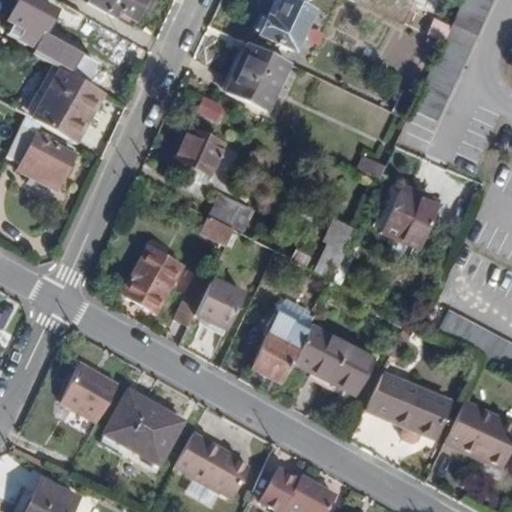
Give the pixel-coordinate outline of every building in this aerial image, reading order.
[(6,35),(33,50),(52,14),(54,11),(32,0),(16,0),(6,22),(12,25),(6,35)] [(119,14),(135,23),(148,0),(88,0),(86,3),(115,20),(119,14)] [(256,35),(292,52),(312,11),(288,0),(278,0),(270,18),(265,16),(256,35)] [(480,23),(485,12),(460,0),(455,12),(480,23)] [(460,0),(485,12),(491,0),(460,0)] [(76,27),(82,16),(59,2),(54,11),(52,14),(76,27)] [(449,24),(475,36),(480,23),(455,12),(449,24)] [(441,43),(444,36),(447,29),(433,22),(426,36),(441,43)] [(469,48),(475,36),(449,24),(447,29),(444,36),(469,48)] [(438,49),(463,61),(469,48),(444,36),(441,43),(438,49)] [(288,64),(245,44),(223,92),(265,112),(288,64)] [(457,73),(463,61),(438,49),(432,61),(457,73)] [(452,85),(457,73),(432,61),(426,73),(452,85)] [(50,64),(23,115),(24,115),(33,120),(60,70),(50,64)] [(80,116),(85,118),(100,92),(60,70),(33,120),(40,124),(67,140),(80,116)] [(446,97),(452,85),(426,73),(421,85),(446,97)] [(440,109),(446,97),(421,85),(415,98),(440,109)] [(67,140),(78,145),(105,95),(100,92),(85,118),(80,116),(67,140)] [(218,123),(225,107),(203,97),(195,112),(218,123)] [(410,110),(435,122),(440,109),(415,98),(410,110)] [(55,192),(75,156),(35,134),(40,124),(33,120),(24,115),(5,158),(20,166),(18,171),(55,192)] [(193,178),(203,183),(221,145),(187,129),(173,158),(196,170),(193,178)] [(355,169),(367,174),(373,162),(361,156),(355,169)] [(367,174),(377,179),(383,166),(373,162),(367,174)] [(379,233),(416,249),(435,208),(412,198),(414,192),(400,186),(379,233)] [(208,213),(243,232),(253,213),(217,195),(208,213)] [(227,241),(233,231),(206,217),(201,227),(227,241)] [(329,281),(337,264),(353,231),(335,223),(312,272),(329,281)] [(119,294),(155,314),(181,265),(146,245),(119,294)] [(329,281),(336,284),(344,268),(337,264),(329,281)] [(192,316),(223,331),(241,294),(209,279),(203,292),(192,316)] [(186,327),(192,316),(203,292),(188,286),(172,320),(186,327)] [(432,334),(444,340),(456,317),(444,311),(432,334)] [(280,387),(291,364),(306,331),(275,315),(248,371),(280,387)] [(444,340),(456,346),(468,323),(456,317),(444,340)] [(456,346),(467,353),(479,329),(468,323),(456,346)] [(354,397),(373,359),(309,325),(306,331),(291,364),(354,397)] [(467,353),(481,359),(493,336),(479,329),(467,353)] [(482,360),(492,365),(504,342),(493,336),(481,359),(482,360)] [(492,365),(504,372),(511,357),(511,346),(504,342),(492,365)] [(96,423),(117,385),(78,363),(57,401),(96,423)] [(363,409),(433,439),(449,402),(381,373),(363,409)] [(103,435),(158,464),(181,421),(126,392),(103,435)] [(486,458),(501,465),(511,441),(511,424),(462,402),(442,443),(483,463),(486,458)] [(229,498),(246,466),(218,450),(219,447),(191,432),(172,466),(229,498)] [(499,470),(501,465),(486,458),(483,463),(499,470)] [(276,511),(322,511),(332,495),(300,476),(297,482),(276,469),(258,501),(276,511)] [(22,511),(70,511),(77,497),(38,479),(22,511)]
